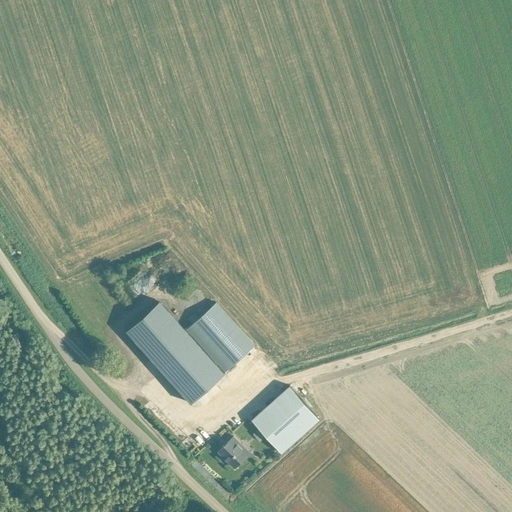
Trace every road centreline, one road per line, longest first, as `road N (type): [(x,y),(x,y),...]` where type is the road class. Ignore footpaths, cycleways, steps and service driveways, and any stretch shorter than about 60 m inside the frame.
road 1 (track): [(114,385),(162,385),(205,425),(272,380),(511,310)]
road 2 (unclassified): [(220,511),(73,365),(0,255)]
